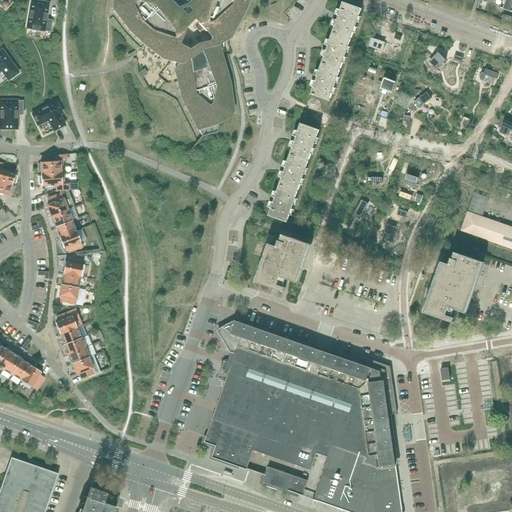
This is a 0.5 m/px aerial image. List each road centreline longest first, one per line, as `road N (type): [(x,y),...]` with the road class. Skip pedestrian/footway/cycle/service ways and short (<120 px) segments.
road 1 (residential): [(406,335),(410,248),(464,152)]
road 2 (residential): [(152,465),(211,287)]
road 3 (residential): [(215,275),(226,213),(257,164),(270,106)]
road 4 (residential): [(410,358),(251,301)]
road 5 (residential): [(410,358),(430,511)]
road 6 (residential): [(511,45),(388,2)]
